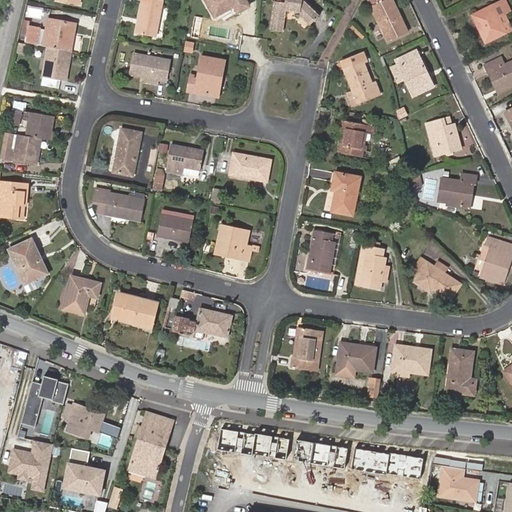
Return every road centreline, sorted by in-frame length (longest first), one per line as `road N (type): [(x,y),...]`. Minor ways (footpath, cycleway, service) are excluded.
road 1 (residential): [(91,100),(71,188),(73,210),(95,245),(272,299)]
road 2 (tertiary): [(248,400),(511,434)]
road 3 (tertiary): [(0,317),(145,375),(248,400)]
road 4 (residential): [(272,299),(460,325),(511,310)]
road 5 (residential): [(511,185),(423,0)]
road 6 (residential): [(272,299),(303,134)]
road 7 (residential): [(251,126),(261,75),(274,67),(313,76),(303,134)]
road 8 (residential): [(251,126),(91,100)]
